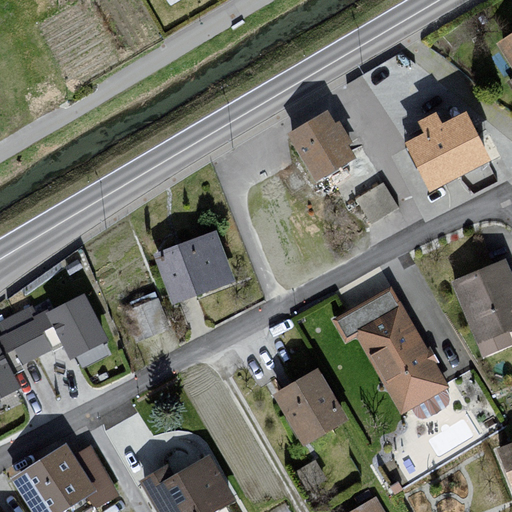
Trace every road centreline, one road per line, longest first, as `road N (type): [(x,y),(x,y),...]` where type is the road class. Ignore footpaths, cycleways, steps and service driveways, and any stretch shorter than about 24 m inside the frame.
road 1 (secondary): [(0,263),(443,0)]
road 2 (residential): [(84,411),(502,198)]
road 3 (residential): [(0,150),(265,0)]
